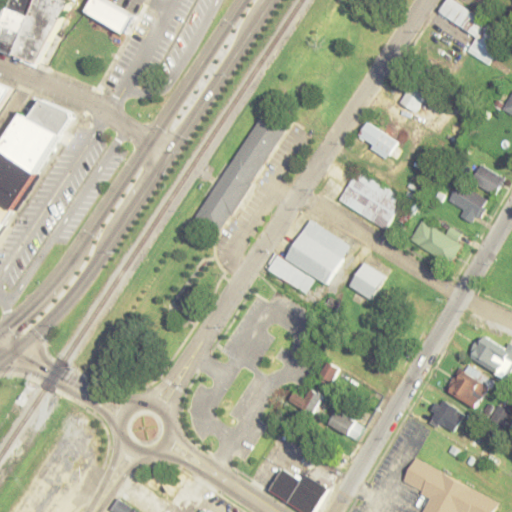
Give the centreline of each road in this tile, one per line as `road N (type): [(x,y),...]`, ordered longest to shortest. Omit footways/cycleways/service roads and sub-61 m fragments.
road 1 (primary): [(0,363),(70,299),(271,0)]
road 2 (primary): [(242,0),(73,254),(0,331)]
road 3 (residential): [(334,511),(511,206)]
road 4 (residential): [(511,321),(459,298),(299,195)]
road 5 (residential): [(299,195),(430,0)]
road 6 (residential): [(167,158),(97,106),(0,65)]
road 7 (tertiary): [(200,344),(299,195)]
road 8 (tertiary): [(120,439),(137,454),(153,453),(167,440),(167,417),(150,404),(133,405),(119,422),(120,439)]
